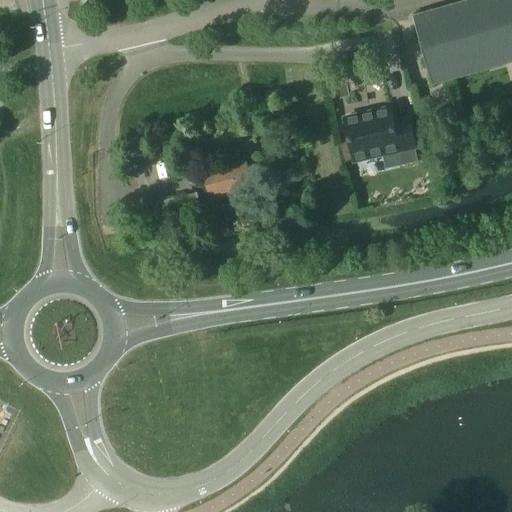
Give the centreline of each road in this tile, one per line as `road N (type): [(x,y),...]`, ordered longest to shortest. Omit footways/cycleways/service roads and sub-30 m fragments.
road 1 (tertiary): [(106,474),(153,497),(197,489),(251,456),(310,389),(348,362),(434,322),(511,307)]
road 2 (secondary): [(204,313),(511,261)]
road 3 (unclassified): [(51,53),(263,0)]
road 4 (tertiary): [(56,195),(51,53)]
